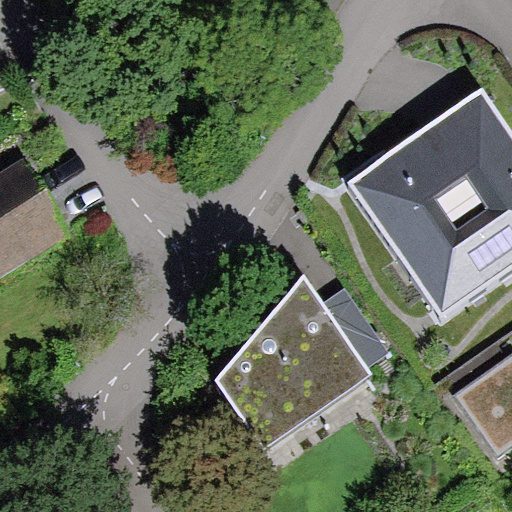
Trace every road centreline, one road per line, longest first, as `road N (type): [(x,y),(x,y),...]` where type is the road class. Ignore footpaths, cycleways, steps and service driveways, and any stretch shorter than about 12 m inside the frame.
road 1 (residential): [(395,0),(180,297)]
road 2 (residential): [(9,0),(180,297)]
road 3 (residential): [(180,297),(84,414)]
road 4 (residential): [(164,511),(84,414)]
